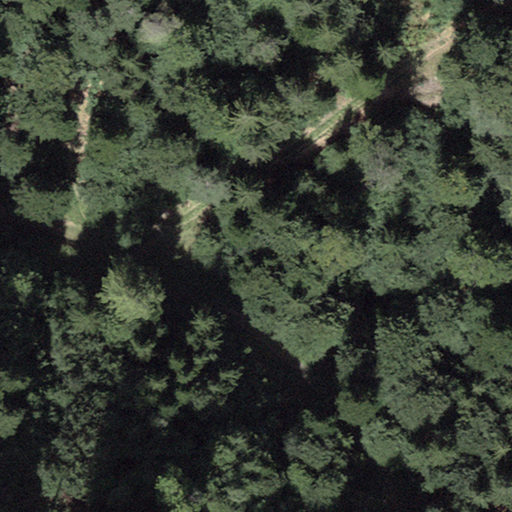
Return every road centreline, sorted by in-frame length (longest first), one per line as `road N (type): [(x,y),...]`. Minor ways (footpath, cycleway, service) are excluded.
road 1 (track): [(0,218),(91,239),(272,339),(358,429),(394,511)]
road 2 (track): [(116,252),(511,4)]
road 3 (track): [(0,252),(91,258),(148,272)]
